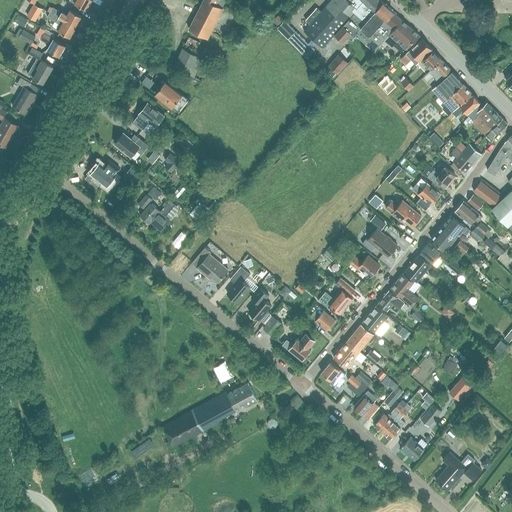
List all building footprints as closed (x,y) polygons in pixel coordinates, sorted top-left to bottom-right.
[(91,0),(76,0),(75,3),(86,9),(91,0)] [(203,0),(189,29),(208,38),(223,8),(227,0),(203,0)] [(365,22),(383,2),(380,0),(331,0),(321,11),(317,7),(305,20),(310,24),(303,31),(323,48),(335,34),(354,13),(365,22)] [(396,27),(402,19),(383,2),(365,22),(354,13),(335,34),(343,42),(351,33),(354,35),(355,34),(374,51),(384,39),(385,40),(396,27)] [(36,20),(42,9),(34,4),(28,16),(36,20)] [(54,6),(50,12),(76,27),(83,16),(71,9),(68,15),(54,6)] [(76,27),(50,12),(48,16),(62,25),(59,30),(71,37),(76,27)] [(18,14),(14,20),(20,23),(23,17),(18,14)] [(280,16),(274,22),(278,26),(284,21),(280,16)] [(420,35),(402,19),(396,27),(385,40),(392,46),(398,40),(407,48),(414,40),(415,41),(420,35)] [(285,20),(277,28),(306,58),(314,50),(285,20)] [(38,22),(34,31),(39,33),(43,24),(38,22)] [(32,44),(36,37),(24,30),(20,37),(32,44)] [(41,39),(51,45),(48,49),(60,56),(66,45),(45,33),(41,39)] [(416,64),(432,49),(422,38),(400,59),(406,65),(411,59),(416,64)] [(43,53),(33,47),(29,52),(37,57),(28,73),(44,83),(54,66),(40,58),(43,53)] [(183,47),(174,66),(192,76),(202,57),(183,47)] [(431,70),(441,60),(433,50),(422,61),(431,70)] [(338,55),(329,65),(330,67),(337,72),(338,73),(347,63),(338,55)] [(441,60),(431,70),(430,71),(439,81),(451,70),(441,60)] [(330,67),(327,70),(334,76),(337,72),(330,67)] [(459,78),(452,71),(437,85),(445,95),(441,99),(453,111),(473,94),(459,78)] [(401,81),(406,87),(411,83),(405,77),(401,81)] [(17,83),(24,87),(13,107),(26,114),(37,94),(29,89),(32,84),(21,78),(17,83)] [(165,81),(155,93),(178,112),(188,100),(165,81)] [(467,113),(480,102),(473,94),(453,111),(456,116),(464,110),(467,113)] [(408,102),(402,106),(406,111),(411,106),(408,102)] [(481,104),(469,115),(474,120),(477,116),(490,130),(491,129),(491,130),(503,118),(487,102),(484,105),(482,103),(481,104)] [(164,115),(149,103),(133,122),(143,129),(149,121),(156,126),(164,115)] [(5,118),(0,127),(0,144),(6,148),(19,126),(5,118)] [(492,130),(487,135),(492,140),(492,141),(495,137),(494,136),(508,123),(503,118),(491,130),(492,130)] [(124,132),(115,143),(131,156),(137,149),(142,154),(149,145),(139,137),(135,142),(124,132)] [(511,134),(505,141),(500,148),(487,169),(495,174),(507,155),(511,160),(511,175),(507,179),(511,184),(511,134)] [(440,138),(436,142),(440,146),(444,142),(440,138)] [(469,142),(466,146),(461,141),(456,146),(461,152),(473,162),(481,153),(469,142)] [(465,171),(473,162),(461,152),(456,146),(451,152),(457,157),(454,160),(451,164),(460,172),(463,168),(465,171)] [(170,153),(165,159),(168,162),(165,166),(172,171),(180,161),(170,153)] [(115,176),(114,175),(119,169),(109,160),(103,166),(100,163),(91,173),(89,172),(84,178),(96,188),(101,182),(106,186),(115,176)] [(433,168),(428,175),(434,181),(438,177),(446,184),(455,174),(445,166),(439,173),(433,168)] [(131,167),(125,174),(135,182),(141,175),(131,167)] [(393,171),(387,177),(390,180),(396,174),(393,171)] [(180,180),(172,189),(177,193),(184,183),(180,180)] [(501,196),(481,180),(473,190),(493,206),(501,196)] [(412,188),(421,195),(416,201),(425,209),(440,192),(427,182),(422,187),(416,182),(412,188)] [(154,187),(148,193),(156,199),(161,193),(154,187)] [(511,189),(503,197),(492,208),(511,230),(511,229),(511,189)] [(372,199),(379,205),(383,200),(376,194),(372,199)] [(473,205),(474,203),(479,207),(483,202),(473,194),(468,200),(473,205)] [(144,208),(152,199),(147,195),(139,204),(144,208)] [(421,215),(408,204),(402,199),(398,204),(392,199),(386,207),(401,220),(403,217),(412,225),(421,215)] [(151,204),(140,216),(149,223),(150,221),(161,230),(169,221),(165,217),(171,211),(176,205),(171,200),(165,206),(161,212),(151,204)] [(482,216),(464,200),(455,210),(463,216),(471,223),(474,219),(478,222),(482,216)] [(363,212),(368,206),(362,201),(357,208),(363,212)] [(189,208),(197,215),(201,210),(194,203),(189,208)] [(469,230),(451,215),(443,225),(456,237),(461,231),(465,235),(469,230)] [(480,222),(476,227),(483,233),(488,228),(480,222)] [(445,250),(456,237),(443,225),(432,239),(445,250)] [(483,233),(476,227),(472,232),(479,238),(483,233)] [(366,238),(362,243),(372,251),(375,246),(388,256),(390,253),(392,254),(396,249),(395,247),(397,244),(377,228),(367,239),(366,238)] [(177,237),(172,242),(179,248),(183,243),(177,237)] [(460,240),(456,245),(464,251),(468,247),(460,240)] [(450,260),(429,242),(420,252),(433,263),(438,258),(446,265),(447,265),(459,275),(461,272),(464,269),(451,258),(450,260)] [(205,247),(192,262),(198,267),(207,275),(209,273),(218,281),(228,269),(210,253),(211,252),(205,247)] [(326,247),(322,250),(327,258),(331,255),(326,247)] [(346,259),(357,268),(359,266),(370,276),(379,265),(367,255),(361,261),(351,253),(346,259)] [(430,265),(418,255),(405,271),(416,281),(422,274),(425,277),(427,274),(424,272),(430,265)] [(235,283),(227,292),(238,301),(250,287),(244,282),(250,274),(241,266),(230,279),(235,283)] [(434,267),(431,271),(437,276),(440,272),(434,267)] [(351,279),(357,273),(354,269),(348,275),(351,279)] [(464,269),(461,272),(467,278),(470,274),(464,269)] [(413,282),(403,273),(391,287),(403,298),(405,296),(413,303),(418,297),(408,289),(413,282)] [(336,283),(342,288),(334,297),(326,290),(321,296),(330,303),(342,313),(354,298),(351,295),(357,289),(342,276),(336,283)] [(302,292),(306,288),(300,283),(296,287),(302,292)] [(257,301),(249,310),(260,319),(272,305),(265,300),(269,295),(260,287),(252,297),(257,301)] [(398,297),(390,289),(379,303),(387,310),(391,305),(397,310),(404,302),(398,297)] [(282,318),(291,308),(280,299),(272,309),(282,318)] [(389,315),(376,305),(363,322),(375,332),(388,316),(389,315)] [(315,311),(311,316),(328,330),(336,320),(324,310),(320,306),(315,311)] [(416,310),(412,315),(419,321),(423,316),(416,310)] [(389,315),(388,316),(397,324),(400,321),(390,313),(389,315)] [(283,324),(273,316),(264,328),(273,335),(283,324)] [(372,334),(360,324),(347,340),(359,350),(372,334)] [(401,336),(406,330),(400,325),(395,331),(401,336)] [(287,339),(283,344),(302,359),(306,355),(307,354),(309,352),(309,351),(310,349),(308,348),(315,340),(306,333),(300,341),(298,339),(293,344),(287,339)] [(501,339),(494,348),(500,354),(508,345),(501,339)] [(346,367),(359,350),(347,340),(334,357),(346,367)] [(371,350),(367,355),(376,363),(380,358),(371,350)] [(448,359),(445,367),(454,371),(457,363),(452,361),(448,359)] [(467,360),(460,368),(467,374),(474,366),(467,360)] [(345,373),(331,361),(322,372),(330,379),(328,381),(335,386),(345,373)] [(222,379),(229,376),(223,365),(217,369),(222,379)] [(366,384),(370,379),(360,371),(356,376),(366,384)] [(382,371),(377,376),(382,380),(387,375),(382,371)] [(465,373),(449,392),(459,400),(475,381),(465,373)] [(352,374),(347,379),(356,387),(361,382),(352,374)] [(392,380),(387,375),(382,381),(387,386),(392,380)] [(481,380),(475,387),(489,400),(495,393),(481,380)] [(495,381),(492,386),(502,392),(505,387),(495,381)] [(228,392),(164,428),(175,448),(224,420),(223,419),(238,411),(239,413),(259,401),(249,382),(229,394),(228,392)] [(390,406),(403,391),(398,386),(385,402),(390,406)] [(366,392),(354,406),(369,418),(380,406),(374,401),(377,398),(372,394),(368,390),(366,392)] [(427,392),(422,397),(430,403),(435,398),(427,392)] [(299,409),(306,403),(302,399),(295,405),(299,409)] [(408,412),(414,418),(423,407),(416,402),(408,412)] [(384,412),(374,424),(382,431),(396,415),(399,412),(404,407),(399,403),(394,408),(391,412),(392,413),(389,416),(384,412)] [(443,411),(434,404),(421,419),(429,426),(443,411)] [(396,415),(382,431),(391,438),(401,427),(405,422),(400,418),(403,415),(404,416),(409,411),(408,410),(404,407),(399,412),(396,415)] [(411,436),(401,447),(415,460),(425,448),(411,436)] [(482,469),(473,461),(474,459),(468,454),(461,461),(450,451),(443,458),(449,464),(436,478),(448,489),(464,471),(473,479),(482,469)] [(90,463),(76,469),(78,476),(88,472),(87,468),(91,466),(90,463)] [(107,479),(110,484),(120,478),(117,473),(107,479)]
